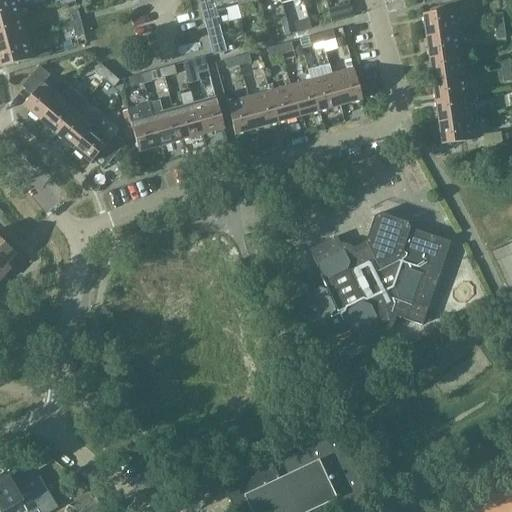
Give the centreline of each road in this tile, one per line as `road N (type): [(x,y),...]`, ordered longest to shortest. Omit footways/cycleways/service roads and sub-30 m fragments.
road 1 (residential): [(79,236),(385,128),(397,116),(370,0)]
road 2 (residential): [(47,419),(79,236)]
road 3 (residential): [(145,511),(71,451),(47,419)]
road 4 (residential): [(79,236),(0,146)]
